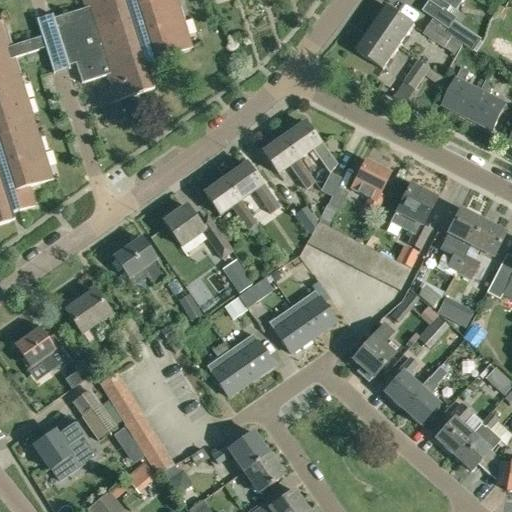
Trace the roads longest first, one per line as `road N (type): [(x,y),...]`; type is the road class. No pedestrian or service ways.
road 1 (residential): [(331,511),(262,410),(319,367),(466,511)]
road 2 (residential): [(511,195),(291,78)]
road 3 (residential): [(113,218),(37,0)]
road 4 (residential): [(113,218),(291,78)]
road 5 (residential): [(0,296),(113,218)]
